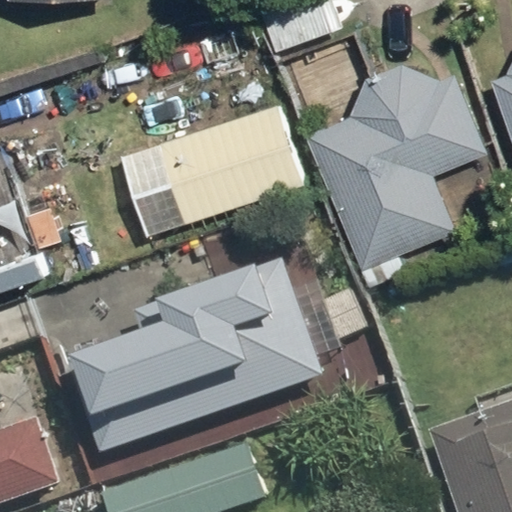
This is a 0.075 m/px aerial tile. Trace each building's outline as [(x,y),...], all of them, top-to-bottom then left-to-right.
[(4,0),(4,2),(118,9),(118,0),(4,0)] [(276,0),(259,7),(278,56),(348,29),(336,0),(276,0)] [(350,121),(313,135),(365,269),(457,234),(436,181),(491,160),(457,72),(438,80),(405,65),(371,78),(350,121)] [(511,74),(495,80),(511,131),(511,74)] [(281,99),(153,140),(180,225),(309,183),(281,99)] [(0,290),(50,272),(43,253),(0,268),(0,290)] [(150,333),(53,368),(91,473),(325,388),(280,264),(143,313),(150,333)] [(511,511),(511,401),(430,430),(458,511),(511,511)] [(0,441),(0,511),(5,511),(62,492),(38,427),(0,441)] [(248,443),(100,493),(106,511),(237,511),(268,502),(248,443)]
